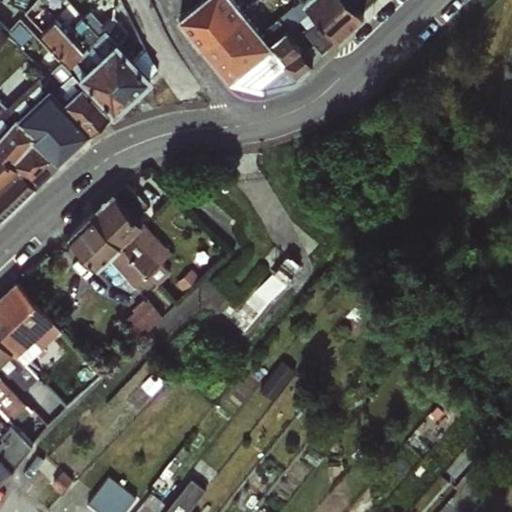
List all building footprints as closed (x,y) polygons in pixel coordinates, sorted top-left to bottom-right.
[(235,75),(279,39),(247,0),(198,0),(183,13),(235,75)] [(366,0),(317,0),(347,31),(372,6),(366,0)] [(75,26),(61,13),(46,28),(127,105),(163,67),(110,16),(109,17),(95,4),(75,26)] [(287,47),(303,65),(344,28),(328,11),(287,47)] [(0,18),(0,39),(4,35),(16,42),(29,28),(19,16),(9,26),(0,18)] [(140,282),(178,247),(141,208),(150,200),(129,178),(73,230),(103,262),(113,252),(140,282)] [(27,276),(0,298),(0,472),(2,475),(40,442),(20,419),(0,436),(0,368),(22,349),(29,357),(68,324),(27,276)] [(146,294),(131,318),(150,329),(165,306),(146,294)] [(6,368),(0,373),(0,389),(20,410),(34,396),(6,368)] [(155,486),(135,511),(188,511),(210,485),(195,473),(173,501),(155,486)]
